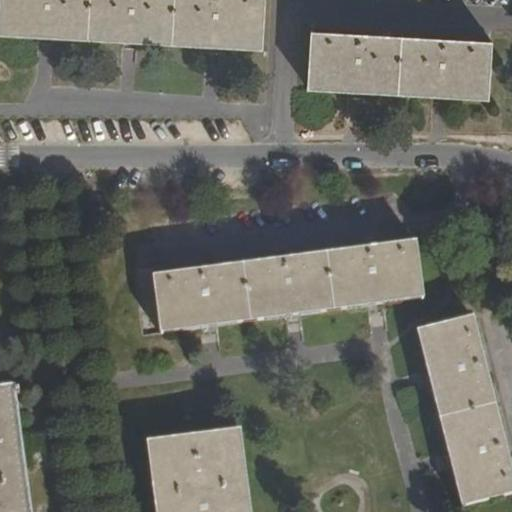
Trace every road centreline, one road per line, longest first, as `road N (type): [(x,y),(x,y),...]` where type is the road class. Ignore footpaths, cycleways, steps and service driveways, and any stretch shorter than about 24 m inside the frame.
road 1 (unknown): [(187,231),(485,201)]
road 2 (residential): [(0,150),(282,149)]
road 3 (residential): [(282,149),(425,149),(511,165)]
road 4 (unclassified): [(293,12),(492,23)]
road 5 (unclassified): [(282,149),(293,12)]
